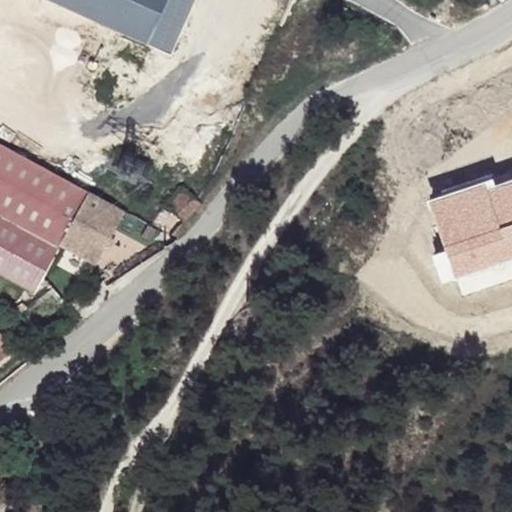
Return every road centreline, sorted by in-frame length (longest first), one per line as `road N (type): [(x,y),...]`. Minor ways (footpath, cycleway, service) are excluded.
road 1 (unclassified): [(0,422),(332,91),(407,64)]
road 2 (residential): [(174,400),(265,243),(407,64)]
road 3 (residential): [(105,511),(120,466),(174,400)]
